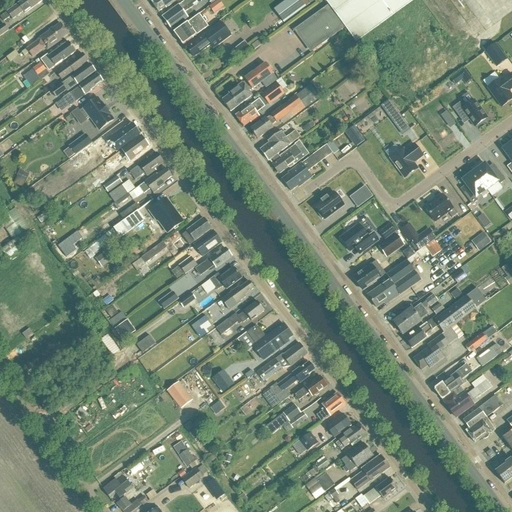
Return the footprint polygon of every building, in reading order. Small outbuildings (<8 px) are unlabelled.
[(42,0),(24,0),(0,17),(4,22),(10,17),(12,20),(23,12),(25,14),(43,1),(42,0)] [(165,8),(166,9),(176,1),(175,0),(155,0),(152,3),(159,13),(165,8)] [(171,30),(188,18),(185,14),(198,4),(195,0),(185,0),(184,1),(185,2),(181,5),(162,18),(171,30)] [(214,14),(224,7),(219,0),(209,7),(214,14)] [(287,0),(274,10),(284,24),(306,8),(300,0),(287,0)] [(324,0),(329,6),(294,31),(310,53),(345,28),(356,43),(413,0),(324,0)] [(183,46),(208,27),(206,23),(207,22),(204,18),(203,19),(199,14),(173,33),(183,46)] [(194,44),(187,49),(194,58),(211,46),(214,49),(231,36),(221,22),(193,43),(194,44)] [(0,37),(9,31),(4,24),(0,26),(0,37)] [(40,40),(26,49),(29,53),(32,57),(45,48),(47,51),(62,40),(62,39),(68,35),(60,24),(39,39),(40,40)] [(232,51),(237,58),(250,49),(245,42),(232,51)] [(257,42),(252,46),(255,50),(261,46),(257,42)] [(49,58),(47,55),(40,60),(47,70),(51,70),(76,52),(68,43),(55,52),(55,53),(49,58)] [(499,53),(496,48),(491,51),(495,57),(499,53)] [(16,51),(6,56),(8,61),(18,56),(16,51)] [(74,71),(75,72),(80,69),(79,68),(88,61),(83,54),(57,73),(62,80),(74,71)] [(349,74),(359,70),(355,62),(346,67),(349,74)] [(49,75),(41,63),(32,69),(33,70),(23,77),(31,87),(40,80),(41,81),(49,75)] [(95,72),(90,64),(72,77),(52,92),(56,98),(76,83),(78,85),(95,72)] [(231,112),(253,96),(249,91),(252,89),(252,90),(273,74),(266,64),(245,80),(246,81),(229,94),(230,95),(222,101),(231,112)] [(464,69),(451,78),(455,85),(463,80),(465,83),(471,80),(464,69)] [(487,88),(502,108),(511,100),(511,96),(508,91),(511,88),(511,74),(501,82),(499,80),(487,88)] [(97,75),(70,94),(62,99),(68,108),(76,102),(91,91),(103,82),(97,75)] [(284,92),(281,89),(283,87),(277,80),(260,95),(269,105),(284,92)] [(276,122),(277,123),(280,121),(283,125),(321,97),(312,85),(271,116),(266,119),(251,131),(257,140),(273,128),(272,126),(276,122)] [(99,131),(113,120),(98,99),(80,112),(86,120),(89,117),(99,131)] [(259,99),(251,105),(236,116),(244,127),(253,121),(254,122),(260,117),(257,113),(265,107),(259,99)] [(401,134),(408,130),(390,101),(383,105),(401,134)] [(461,102),(453,109),(461,120),(466,116),(475,128),(487,119),(474,101),(465,107),(461,102)] [(368,129),(385,116),(379,108),(362,122),(368,129)] [(132,123),(123,130),(122,129),(108,139),(117,152),(141,135),(132,123)] [(311,129),(308,125),(308,124),(302,129),(306,134),(312,129),(311,129)] [(358,146),(365,141),(354,127),(347,132),(358,146)] [(270,161),(278,155),(301,138),(296,131),(286,138),(281,132),(268,142),(269,143),(260,150),(269,162),(270,161)] [(75,154),(76,156),(92,144),(85,135),(69,147),(70,148),(63,153),(68,159),(75,154)] [(111,159),(116,165),(126,157),(130,162),(142,153),(141,153),(149,147),(142,136),(111,159)] [(288,168),(290,169),(309,155),(299,142),(295,145),(280,157),(278,155),(270,161),(273,165),(272,166),(277,172),(280,171),(281,173),(288,168)] [(414,164),(424,157),(414,144),(405,151),(403,149),(389,159),(404,180),(419,170),(414,164)] [(289,175),(282,180),(291,192),(298,186),(299,187),(312,178),(307,172),(332,154),(326,146),(288,174),(289,175)] [(156,170),(155,169),(164,163),(157,153),(148,160),(147,158),(138,165),(139,166),(130,173),(136,180),(145,174),(147,177),(156,170)] [(486,165),(474,173),(487,191),(498,183),(500,185),(506,181),(497,170),(492,174),(486,165)] [(102,166),(91,174),(97,182),(101,187),(112,179),(102,166)] [(20,168),(13,183),(22,187),(29,173),(20,168)] [(144,195),(151,190),(153,193),(165,185),(164,183),(172,177),(167,169),(158,176),(157,174),(139,187),(144,195)] [(487,191),(474,173),(463,181),(469,190),(464,194),(472,205),(478,201),(476,199),(487,191)] [(117,177),(104,187),(108,193),(122,183),(117,177)] [(128,194),(135,189),(129,181),(122,186),(128,194)] [(93,193),(101,187),(97,182),(89,188),(93,193)] [(122,186),(117,189),(122,196),(127,193),(122,186)] [(358,208),(372,197),(365,187),(350,198),(358,208)] [(344,206),(334,193),(328,198),(327,197),(321,201),(322,202),(315,208),(319,213),(318,214),(322,220),(323,219),(324,220),(344,206)] [(128,194),(114,205),(117,210),(120,208),(118,206),(130,197),(129,195),(128,194)] [(444,195),(425,209),(435,223),(448,213),(452,218),(458,214),(454,208),(453,209),(444,195)] [(149,211),(167,235),(183,222),(166,199),(149,211)] [(110,223),(114,228),(138,211),(141,209),(136,203),(110,223)] [(0,231),(4,228),(13,241),(30,229),(16,209),(0,219),(0,231)] [(138,211),(114,228),(113,229),(121,238),(145,220),(138,211)] [(41,224),(46,220),(42,215),(37,219),(41,224)] [(485,229),(490,225),(485,217),(479,222),(485,229)] [(182,236),(190,245),(212,229),(204,219),(187,231),(188,232),(182,236)] [(340,239),(350,252),(361,244),(366,251),(379,241),(374,234),(369,238),(359,225),(340,239)] [(82,239),(87,237),(84,229),(79,231),(82,239)] [(213,231),(194,245),(203,257),(222,243),(213,231)] [(482,249),(491,243),(483,233),(475,239),(482,249)] [(391,255),(404,246),(396,234),(383,244),(391,255)] [(3,252),(10,261),(34,243),(28,235),(3,252)] [(100,250),(109,243),(104,236),(95,243),(100,250)] [(413,242),(418,249),(427,243),(421,236),(413,242)] [(387,305),(400,296),(399,295),(421,280),(410,264),(419,258),(419,259),(428,253),(432,257),(441,251),(434,241),(415,254),(416,255),(386,276),(389,280),(368,295),(377,308),(385,302),(387,305)] [(145,264),(167,248),(163,242),(141,258),(145,264)] [(232,257),(226,248),(210,260),(210,259),(196,269),(200,276),(214,266),(216,269),(232,257)] [(95,256),(90,249),(85,252),(90,259),(95,256)] [(170,269),(189,258),(185,251),(166,263),(170,269)] [(95,259),(102,268),(110,262),(104,253),(95,259)] [(191,257),(179,266),(185,275),(197,266),(191,257)] [(363,271),(354,277),(355,279),(354,280),(357,284),(358,284),(360,285),(359,286),(362,290),(363,290),(364,291),(381,278),(379,276),(382,274),(379,270),(381,268),(378,265),(379,265),(376,261),(367,268),(366,267),(363,269),(363,271)] [(511,282),(511,266),(509,263),(501,269),(507,277),(504,279),(509,285),(511,282)] [(462,270),(466,275),(470,271),(466,266),(461,269),(462,270)] [(224,287),(226,290),(242,279),(234,268),(221,277),(218,273),(209,280),(217,291),(224,287)] [(466,275),(462,270),(456,274),(462,281),(467,277),(466,275)] [(190,293),(201,285),(195,278),(185,286),(190,293)] [(237,304),(246,297),(245,295),(254,289),(249,282),(241,288),(240,287),(221,300),(229,311),(237,305),(237,304)] [(476,309),(486,301),(477,289),(467,296),(466,296),(434,320),(444,333),(456,325),(477,310),(476,309)] [(451,294),(456,300),(462,295),(458,289),(451,294)] [(160,305),(175,294),(172,291),(157,301),(160,305)] [(191,294),(179,303),(183,309),(196,300),(191,294)] [(161,305),(164,309),(178,299),(175,295),(161,305)] [(104,300),(108,305),(113,301),(110,296),(104,300)] [(397,330),(427,308),(429,306),(430,307),(438,301),(434,296),(426,301),(426,302),(421,305),(413,311),(412,309),(393,323),(394,324),(394,325),(397,330)] [(236,314),(217,328),(222,335),(233,327),(233,326),(238,323),(240,325),(242,323),(243,324),(250,319),(251,321),(265,311),(258,302),(238,316),(236,314)] [(436,316),(444,310),(440,304),(432,310),(436,316)] [(214,314),(219,311),(215,306),(210,309),(214,314)] [(430,312),(427,308),(397,330),(401,335),(402,334),(403,335),(421,322),(420,320),(428,314),(430,312)] [(477,322),(478,315),(471,314),(470,322),(477,322)] [(206,316),(192,326),(199,338),(214,328),(206,316)] [(427,323),(428,325),(421,330),(419,328),(405,339),(412,349),(428,338),(426,335),(437,327),(432,319),(427,323)] [(131,335),(137,330),(132,323),(126,328),(131,335)] [(285,342),(293,336),(284,324),(265,338),(257,326),(247,333),(256,345),(254,347),(263,360),(286,344),(285,342)] [(463,335),(456,325),(444,333),(427,346),(428,348),(413,360),(421,371),(428,366),(429,368),(445,357),(441,352),(450,345),(449,345),(463,335)] [(497,333),(492,327),(482,334),(465,346),(470,353),(487,341),(497,333)] [(26,340),(33,334),(29,329),(22,335),(26,340)] [(112,355),(118,350),(107,335),(101,339),(112,355)] [(137,346),(143,354),(156,345),(150,336),(137,346)] [(493,340),(489,343),(492,348),(476,359),(482,368),(503,353),(497,344),(496,344),(493,340)] [(283,356),(291,367),(307,354),(299,344),(283,356)] [(511,360),(511,358),(511,357),(509,354),(502,360),(506,365),(511,360)] [(263,382),(282,369),(275,359),(256,373),(263,382)] [(246,379),(258,371),(252,362),(240,371),(246,379)] [(300,368),(278,385),(277,383),(270,388),(281,404),(291,396),(286,389),(298,381),(300,384),(309,377),(308,375),(314,370),(314,369),(315,368),(311,363),(310,364),(309,363),(301,369),(300,368)] [(442,400),(463,384),(460,380),(471,372),(467,366),(435,390),(435,391),(442,400)] [(211,379),(223,393),(234,383),(223,369),(211,379)] [(319,377),(295,395),(299,401),(309,393),(312,397),(314,396),(316,397),(318,395),(319,393),(327,387),(324,383),(324,381),(323,378),(320,378),(319,377)] [(474,405),(473,402),(492,388),(487,381),(466,396),(460,388),(443,401),(455,417),(460,413),(461,414),(474,405)] [(193,400),(179,382),(167,392),(181,410),(193,400)] [(322,422),(346,404),(337,393),(322,405),(325,409),(316,415),(322,422)] [(488,438),(488,436),(490,435),(489,435),(495,430),(486,418),(503,406),(496,396),(479,408),(480,409),(463,421),(469,429),(467,431),(475,443),(481,438),(483,440),(484,439),(486,439),(488,438)] [(294,405),(276,419),(282,427),(301,413),(294,405)] [(303,413),(283,428),(287,433),(307,418),(303,413)] [(334,438),(351,426),(343,414),(326,427),(334,438)] [(276,427),(278,423),(276,419),(271,419),(269,423),(272,427),(276,427)] [(341,451),(350,444),(352,447),(368,436),(359,424),(344,435),(345,437),(336,444),(341,451)] [(511,449),(511,430),(503,438),(511,449)] [(318,444),(310,433),(299,442),(307,452),(318,444)] [(195,462),(181,442),(173,448),(179,456),(178,457),(186,468),(195,462)] [(346,467),(369,450),(364,443),(347,456),(348,456),(341,461),(346,467)] [(357,468),(373,456),(369,450),(346,467),(350,472),(356,468),(357,468)] [(371,482),(390,468),(381,455),(362,470),(363,472),(350,481),(358,491),(371,482)] [(325,459),(315,466),(316,467),(320,472),(329,465),(325,459)] [(511,478),(511,459),(495,472),(505,484),(511,478)] [(196,468),(181,479),(189,490),(204,478),(196,468)] [(334,485),(326,474),(316,481),(325,493),(334,485)] [(120,499),(133,488),(124,477),(118,482),(116,480),(103,490),(110,498),(116,494),(120,499)] [(364,498),(369,505),(381,496),(383,499),(397,489),(390,479),(364,498)] [(219,499),(225,495),(214,480),(208,484),(219,499)] [(338,495),(336,492),(334,489),(329,493),(329,494),(333,500),(336,504),(339,501),(336,497),(338,495)] [(244,505),(249,501),(244,494),(238,498),(244,505)] [(329,494),(324,498),(328,503),(333,500),(329,494)] [(126,497),(116,504),(123,511),(133,511),(142,505),(140,503),(138,500),(132,505),(126,497)] [(139,501),(143,506),(148,502),(144,497),(139,501)]
